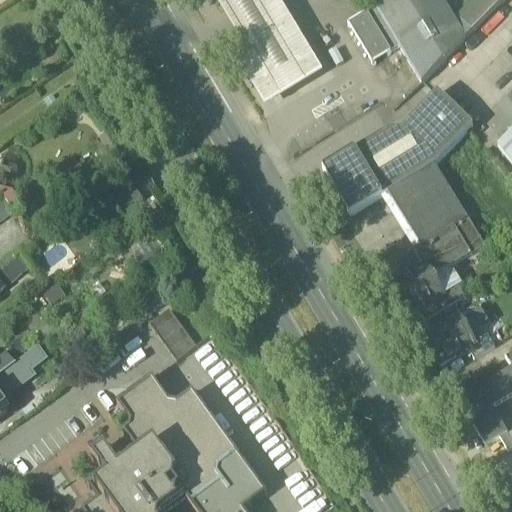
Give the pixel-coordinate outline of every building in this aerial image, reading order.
[(276,0),(229,0),(218,6),(239,40),(228,47),(266,111),(323,77),(276,0)] [(399,49),(421,86),(449,59),(421,14),(424,12),(416,0),(390,0),(375,9),(376,10),(386,27),(399,49)] [(421,14),(449,59),(466,41),(458,29),(440,0),(416,0),(424,12),(421,14)] [(458,29),(466,41),(506,0),(477,0),(465,13),(468,18),(458,29)] [(376,10),(367,15),(348,27),(372,65),(390,54),(377,32),(386,27),(376,10)] [(377,32),(390,54),(399,49),(386,27),(377,32)] [(438,95),(401,132),(435,168),(473,129),(438,95)] [(434,169),(435,168),(401,132),(389,132),(355,153),(383,199),(389,196),(434,169)] [(511,136),(498,149),(511,165),(511,136)] [(350,219),(383,199),(355,153),(323,173),(324,175),(323,178),(331,191),(334,191),(350,219)] [(389,196),(421,250),(467,223),(466,222),(434,169),(389,196)] [(0,219),(4,225),(14,218),(0,198),(0,197),(0,219)] [(468,221),(466,222),(467,223),(421,250),(415,253),(424,269),(427,268),(433,278),(447,270),(484,248),(468,221)] [(0,271),(0,289),(2,293),(31,271),(19,257),(0,271)] [(390,290),(409,320),(422,313),(445,299),(444,297),(433,278),(427,268),(424,269),(390,290)] [(444,297),(458,289),(447,270),(433,278),(444,297)] [(55,284),(41,295),(52,309),(66,298),(55,284)] [(131,286),(123,293),(139,311),(146,305),(131,286)] [(422,313),(428,323),(465,301),(458,289),(444,297),(445,299),(422,313)] [(129,303),(121,294),(112,302),(120,311),(129,303)] [(108,306),(116,315),(120,311),(112,302),(108,306)] [(150,328),(156,336),(175,322),(170,314),(150,328)] [(422,341),(439,370),(468,353),(477,348),(476,347),(459,319),(422,341)] [(156,336),(163,346),(182,332),(175,322),(156,336)] [(163,346),(170,356),(189,342),(182,332),(163,346)] [(468,353),(474,363),(495,350),(488,339),(476,347),(477,348),(468,353)] [(197,351),(189,342),(170,356),(177,365),(197,351)] [(28,375),(44,363),(35,352),(19,364),(28,375)] [(0,361),(0,378),(13,369),(5,358),(0,361)] [(0,378),(0,410),(5,400),(6,400),(11,396),(32,380),(28,375),(19,364),(13,369),(0,378)] [(511,371),(479,391),(474,383),(453,395),(486,449),(500,441),(507,436),(492,411),(511,399),(511,371)] [(173,511),(186,503),(191,510),(223,487),(218,480),(219,473),(238,459),(193,396),(176,408),(171,407),(153,382),(117,408),(130,426),(129,432),(123,437),(135,453),(134,458),(117,470),(103,451),(90,460),(104,479),(88,491),(98,504),(87,511),(173,511)] [(0,410),(5,417),(11,396),(6,400),(5,400),(0,410)] [(511,444),(507,436),(500,441),(508,454),(511,451),(511,444)] [(223,487),(191,510),(192,511),(249,511),(268,499),(238,459),(219,473),(218,480),(223,487)]
